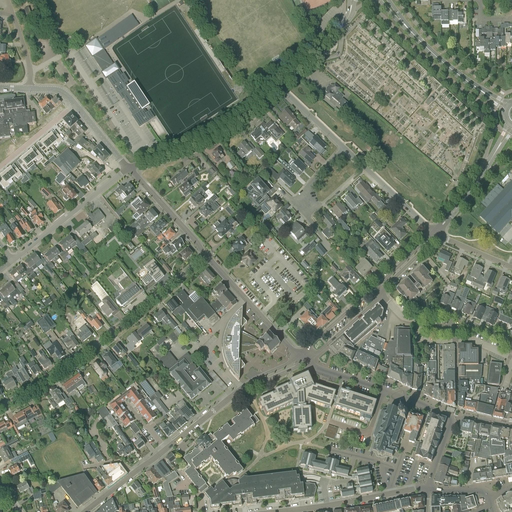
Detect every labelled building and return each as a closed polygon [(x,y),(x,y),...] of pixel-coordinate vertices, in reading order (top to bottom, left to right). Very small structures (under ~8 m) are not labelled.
[(441,22),(441,7),(435,7),(435,5),(432,5),(432,18),(432,20),(441,20),(441,22)] [(449,22),(449,10),(446,10),(446,12),(441,12),(441,7),(441,22),(449,22)] [(458,24),(458,12),(452,12),(452,10),(449,10),(449,22),(449,25),(457,25),(457,24),(458,24)] [(458,12),(458,24),(466,24),(466,12),(463,12),(463,14),(458,14),(458,12)] [(88,45),(85,47),(91,55),(92,57),(93,56),(102,69),(103,72),(101,73),(105,79),(107,78),(118,95),(118,94),(122,100),(124,99),(130,108),(128,109),(132,115),(132,116),(139,128),(154,118),(149,111),(146,113),(144,110),(149,106),(134,83),(131,84),(127,87),(125,84),(129,82),(124,74),(121,76),(117,71),(118,70),(115,64),(112,66),(107,57),(102,50),(124,34),(134,28),(134,27),(132,24),(130,21),(128,18),(124,21),(116,26),(96,41),(95,40),(88,45)] [(484,48),(484,38),(481,38),(481,30),(479,30),(479,41),(476,41),(476,48),(479,48),(484,48)] [(0,53),(1,58),(0,57),(0,68),(1,68),(1,70),(6,68),(7,69),(7,70),(8,69),(9,68),(11,67),(9,62),(8,62),(7,57),(3,58),(2,53),(5,53),(6,46),(0,46),(0,44),(0,53)] [(350,105),(342,98),(344,96),(337,91),(339,89),(334,85),(333,87),(330,85),(325,92),(327,94),(325,96),(330,100),(331,97),(346,109),(350,105)] [(15,101),(15,97),(13,96),(0,97),(0,115),(0,116),(1,121),(0,121),(0,138),(10,137),(10,135),(14,134),(14,136),(28,134),(27,125),(32,124),(36,123),(35,112),(26,113),(26,109),(24,109),(23,100),(15,101)] [(432,103),(434,101),(434,100),(430,97),(426,101),(427,101),(425,103),(428,106),(431,102),(432,103)] [(61,103),(56,98),(55,98),(50,102),(47,98),(39,105),(46,114),(58,106),(61,103)] [(294,129),(300,124),(287,109),(278,117),(287,127),(289,125),(294,129)] [(70,114),(62,121),(66,125),(74,118),(70,114)] [(74,118),(66,125),(70,129),(78,122),(74,118)] [(253,132),(249,135),(249,137),(251,140),(253,140),(254,140),(253,141),(255,144),(256,143),(257,144),(259,141),(262,141),(263,140),(264,141),(265,142),(270,138),(269,137),(271,136),(276,141),(282,136),(272,125),(270,122),(265,126),(262,124),(254,131),(254,132),(253,132)] [(79,123),(70,130),(74,134),(75,133),(78,136),(78,137),(80,135),(81,136),(83,134),(86,131),(85,130),(79,123)] [(48,134),(45,137),(52,146),(56,142),(58,145),(63,141),(57,134),(55,137),(51,132),(48,135),(48,134)] [(319,153),(325,146),(318,139),(315,136),(309,143),(319,153)] [(42,140),(39,142),(43,147),(40,149),(46,155),(50,151),(48,149),(52,146),(45,137),(42,139),(42,140)] [(70,146),(70,145),(72,147),(76,144),(68,139),(65,143),(70,146)] [(81,140),(77,145),(81,148),(96,159),(97,158),(102,164),(109,158),(99,146),(97,148),(93,144),(92,145),(89,142),(88,144),(87,143),(86,143),(82,139),(81,140)] [(247,147),(243,142),(237,148),(240,151),(237,154),(242,159),(245,156),(254,149),(250,144),(247,147)] [(305,149),(300,155),(306,161),(304,163),(307,166),(310,164),(315,158),(309,153),(311,151),(307,147),(305,149)] [(28,151),(25,154),(33,163),(36,160),(38,162),(43,158),(38,152),(35,154),(31,149),(29,152),(28,151)] [(222,155),(220,153),(221,152),(219,149),(212,154),(216,159),(215,160),(216,163),(224,158),(222,155)] [(72,184),(74,182),(67,175),(80,163),(67,150),(53,163),(65,176),(65,177),(72,184)] [(22,157),(20,159),(23,164),(21,166),(26,172),(31,168),(29,166),(33,163),(25,154),(22,156),(22,157)] [(298,175),(301,172),(301,173),(304,170),(306,168),(302,165),(303,164),(298,160),(295,163),(295,162),(290,168),(294,172),(298,175)] [(230,171),(235,167),(231,162),(226,165),(230,171)] [(98,168),(94,164),(88,170),(92,174),(91,175),(95,179),(103,172),(99,168),(98,168)] [(190,173),(194,170),(190,165),(183,170),(170,181),(169,181),(173,186),(173,185),(176,183),(177,185),(188,176),(188,175),(190,173)] [(7,168),(4,171),(11,180),(15,177),(17,179),(22,175),(16,169),(14,171),(10,166),(7,169),(7,168)] [(212,167),(208,170),(213,176),(216,173),(212,167)] [(1,174),(0,174),(0,178),(2,181),(0,182),(0,183),(5,189),(9,185),(7,183),(11,180),(4,171),(1,173),(1,174)] [(59,186),(67,178),(59,171),(57,173),(59,174),(55,178),(56,179),(54,181),(59,186)] [(188,183),(195,178),(197,177),(195,172),(191,174),(192,175),(186,181),(185,181),(185,180),(181,183),(182,185),(178,189),(182,194),(183,194),(185,197),(190,193),(189,191),(192,188),(188,183)] [(290,188),(294,183),(292,182),(294,180),(285,172),(279,178),(290,188)] [(226,185),(217,174),(214,177),(223,188),(226,185)] [(86,186),(88,184),(82,177),(75,183),(81,189),(84,185),(86,186)] [(245,191),(251,194),(251,193),(252,193),(252,192),(253,192),(260,196),(259,196),(259,197),(259,198),(258,198),(258,199),(257,200),(258,202),(262,198),(268,192),(265,188),(266,187),(262,183),(261,184),(258,180),(251,186),(245,191)] [(486,209),(480,217),(499,234),(511,219),(511,181),(504,190),(486,209)] [(364,197),(371,191),(369,189),(370,188),(367,185),(366,186),(363,183),(357,188),(361,194),(359,196),(364,201),(366,199),(364,197)] [(497,184),(481,203),(486,208),(503,189),(497,184)] [(71,201),(77,195),(68,185),(62,191),(66,195),(64,197),(63,198),(66,201),(67,201),(69,199),(71,201)] [(134,191),(128,185),(123,190),(120,187),(115,191),(119,196),(122,193),(127,198),(123,201),(125,204),(132,198),(129,195),(134,191)] [(47,198),(52,194),(45,187),(41,192),(47,198)] [(195,208),(199,205),(198,205),(205,199),(202,195),(207,191),(203,187),(191,197),(192,198),(189,201),(195,208)] [(366,199),(364,201),(366,204),(368,201),(369,202),(372,199),(378,206),(380,205),(382,207),(375,213),(378,217),(387,208),(384,205),(380,201),(382,200),(377,194),(375,196),(371,191),(364,197),(366,199)] [(356,200),(350,194),(345,199),(354,209),(360,204),(361,205),(363,203),(358,198),(356,200)] [(205,206),(199,212),(200,213),(199,213),(201,215),(202,215),(205,218),(208,216),(209,217),(212,214),(213,214),(217,210),(214,207),(216,204),(214,202),(218,199),(214,195),(209,200),(211,202),(209,204),(206,207),(205,206)] [(113,208),(116,205),(111,198),(107,201),(113,208)] [(266,200),(262,204),(269,211),(271,209),(274,213),(281,206),(273,198),(268,203),(266,200)] [(58,206),(55,202),(53,199),(47,204),(49,207),(55,215),(62,209),(60,205),(58,206)] [(34,208),(36,206),(31,200),(28,202),(34,208)] [(146,204),(145,201),(144,202),(143,201),(137,207),(139,210),(136,213),(139,216),(144,212),(144,211),(148,207),(146,204)] [(345,215),(348,213),(339,204),(333,210),(336,213),(334,215),(338,219),(343,215),(345,215)] [(120,218),(121,218),(119,216),(124,212),(123,211),(126,208),(123,205),(117,211),(115,213),(120,218)] [(255,216),(261,210),(258,207),(252,213),(255,216)] [(26,217),(29,214),(23,208),(20,210),(26,217)] [(31,210),(41,224),(44,222),(41,219),(43,218),(39,214),(37,215),(33,209),(31,210)] [(284,224),(291,218),(284,209),(278,214),(279,215),(275,218),(278,221),(280,219),(284,224)] [(38,227),(41,224),(31,210),(29,212),(31,214),(30,215),(31,216),(29,217),(35,224),(36,223),(38,227)] [(88,217),(87,218),(94,226),(105,218),(98,210),(97,211),(91,215),(91,216),(90,218),(89,217),(88,217)] [(137,238),(141,234),(144,231),(143,230),(150,224),(157,217),(151,210),(145,216),(144,215),(143,216),(144,217),(141,219),(140,218),(136,222),(128,228),(137,238)] [(251,214),(245,219),(249,223),(255,218),(251,214)] [(330,236),(333,233),(330,230),(336,224),(328,214),(321,220),(327,227),(325,230),(330,236)] [(396,224),(391,229),(392,230),(397,236),(398,234),(401,237),(400,238),(401,240),(407,234),(401,229),(407,223),(402,218),(399,221),(400,222),(397,225),(396,224)] [(25,219),(19,224),(23,230),(25,229),(27,233),(33,230),(28,223),(28,224),(25,219)] [(234,223),(231,219),(227,223),(225,221),(220,225),(219,225),(221,224),(219,222),(218,223),(217,222),(213,226),(216,229),(215,230),(219,233),(218,234),(218,235),(220,238),(221,238),(229,231),(230,233),(235,229),(234,228),(238,225),(235,222),(234,223)] [(347,233),(350,230),(340,219),(337,222),(347,233)] [(157,238),(160,235),(159,232),(166,225),(164,223),(163,223),(161,220),(157,224),(157,223),(154,226),(153,225),(149,228),(157,238)] [(112,234),(121,226),(117,221),(108,229),(112,234)] [(240,230),(247,224),(245,221),(237,227),(240,230)] [(15,222),(10,227),(14,232),(13,233),(15,236),(16,236),(19,239),(24,236),(22,232),(19,228),(19,227),(19,226),(15,222)] [(92,229),(86,222),(81,227),(86,233),(89,231),(89,232),(91,230),(91,229),(92,229)] [(296,239),(304,232),(296,222),(287,230),(296,239)] [(4,231),(1,233),(4,237),(5,239),(6,238),(10,245),(12,243),(14,242),(10,235),(12,234),(5,225),(2,227),(4,231)] [(75,231),(80,238),(83,236),(84,236),(86,235),(85,234),(86,233),(81,227),(75,231)] [(384,229),(374,238),(377,241),(377,240),(388,251),(392,247),(391,246),(393,244),(387,238),(390,235),(384,229)] [(160,235),(157,238),(160,241),(161,240),(164,244),(159,248),(162,250),(166,246),(165,244),(175,236),(174,235),(174,234),(172,232),(170,231),(165,235),(165,234),(163,236),(161,234),(161,235),(160,235)] [(252,246),(258,240),(253,235),(247,241),(252,246)] [(64,240),(71,249),(76,246),(80,251),(84,248),(78,240),(74,242),(69,236),(69,237),(68,236),(66,238),(66,239),(64,240)] [(232,243),(230,245),(231,247),(234,251),(233,253),(235,255),(237,254),(244,248),(244,247),(247,245),(244,242),(245,241),(241,237),(238,240),(238,241),(234,245),(232,243)] [(69,252),(71,249),(64,240),(62,242),(61,241),(59,243),(59,244),(59,245),(64,251),(67,249),(69,252)] [(183,245),(179,240),(175,243),(174,242),(171,245),(172,245),(169,248),(167,246),(162,251),(166,255),(168,253),(168,254),(173,249),(175,252),(183,245)] [(376,263),(382,257),(372,246),(374,244),(371,240),(363,247),(367,251),(366,252),(376,263)] [(305,254),(316,245),(313,242),(308,246),(307,246),(302,250),(305,254)] [(320,244),(315,248),(322,257),(327,253),(320,244)] [(52,250),(50,252),(55,259),(57,261),(59,259),(57,257),(59,255),(60,254),(55,248),(54,248),(54,247),(51,250),(52,250)] [(189,251),(188,250),(186,251),(186,250),(182,253),(182,252),(176,257),(179,260),(182,258),(184,261),(192,254),(191,254),(192,253),(190,251),(189,251)] [(250,257),(255,253),(252,250),(247,254),(240,260),(245,266),(246,265),(247,267),(249,266),(249,267),(255,262),(250,257)] [(448,272),(452,263),(448,261),(451,256),(445,253),(441,251),(438,258),(445,261),(443,264),(447,265),(445,271),(448,272)] [(47,253),(44,255),(45,256),(44,256),(50,263),(52,260),(55,263),(57,261),(55,259),(50,252),(47,254),(47,253)] [(62,253),(60,256),(65,263),(68,261),(66,258),(62,253)] [(32,257),(30,259),(35,265),(40,261),(35,255),(34,254),(31,256),(32,257)] [(355,267),(355,268),(362,276),(370,268),(370,267),(372,264),(368,259),(367,260),(361,254),(356,258),(359,262),(355,266),(355,267)] [(456,267),(453,273),(454,274),(459,276),(461,271),(462,271),(464,265),(466,266),(468,262),(459,258),(455,267),(456,267)] [(27,259),(24,262),(25,263),(24,263),(30,269),(27,271),(34,279),(37,277),(33,272),(30,269),(32,267),(35,270),(37,268),(35,265),(30,259),(28,261),(27,259)] [(159,267),(157,269),(154,266),(156,264),(153,260),(148,264),(150,267),(146,270),(149,274),(141,280),(145,285),(148,283),(149,284),(153,280),(156,283),(164,277),(162,275),(164,274),(159,267)] [(162,267),(168,274),(171,271),(166,265),(165,264),(162,267)] [(15,271),(20,277),(25,273),(26,276),(31,281),(34,279),(27,271),(25,273),(20,267),(19,266),(17,268),(17,269),(15,271)] [(360,278),(348,266),(343,271),(345,273),(341,276),(346,281),(349,278),(354,283),(360,278)] [(416,286),(419,290),(421,288),(423,291),(433,282),(427,277),(430,275),(422,266),(419,268),(420,269),(413,274),(410,276),(418,285),(416,286)] [(477,280),(480,275),(482,269),(475,266),(470,276),(468,275),(466,280),(472,283),(474,278),(477,280)] [(215,278),(207,270),(203,274),(203,273),(199,276),(202,279),(208,286),(210,283),(215,278)] [(12,272),(9,274),(10,275),(15,281),(20,277),(15,271),(13,273),(12,272)] [(479,283),(477,288),(482,290),(484,287),(487,288),(487,287),(491,288),(492,284),(491,283),(495,274),(488,271),(483,283),(482,284),(479,283)] [(119,285),(124,291),(119,294),(121,297),(116,301),(117,302),(116,303),(118,304),(120,306),(121,305),(123,308),(132,300),(135,298),(132,294),(137,290),(141,295),(144,292),(138,285),(137,285),(135,283),(133,284),(128,277),(119,285)] [(506,294),(507,290),(506,289),(510,281),(503,278),(497,289),(503,291),(502,292),(506,294)] [(419,290),(416,286),(415,288),(407,279),(404,281),(405,282),(399,287),(398,287),(395,289),(403,298),(405,296),(410,302),(420,293),(418,291),(419,290)] [(16,287),(21,293),(23,291),(16,281),(13,283),(16,288),(16,287)] [(339,286),(335,282),(332,285),(337,291),(334,293),(339,298),(347,290),(342,286),(342,287),(340,285),(339,286)] [(10,284),(9,285),(9,284),(6,286),(7,287),(5,289),(10,295),(15,291),(10,284)] [(221,301),(229,294),(221,284),(213,291),(213,292),(212,293),(214,296),(216,294),(219,298),(221,301)] [(24,300),(25,299),(21,293),(16,287),(16,288),(18,290),(15,292),(17,294),(20,298),(22,299),(23,298),(24,300)] [(454,300),(451,308),(457,311),(460,305),(463,306),(464,304),(466,299),(470,290),(465,288),(461,297),(459,297),(458,299),(458,301),(455,300),(454,300)] [(4,299),(5,299),(7,297),(10,301),(13,299),(10,295),(5,289),(2,290),(2,289),(0,290),(0,293),(1,295),(4,299)] [(221,301),(219,298),(209,307),(201,298),(194,305),(182,291),(176,297),(183,304),(180,306),(185,312),(195,324),(198,322),(197,321),(203,315),(213,326),(220,319),(215,313),(223,306),(225,309),(228,312),(237,304),(235,301),(229,294),(221,301)] [(452,301),(455,295),(448,292),(447,296),(443,295),(440,303),(447,306),(449,300),(452,301)] [(102,303),(98,305),(101,309),(102,311),(102,312),(103,314),(104,315),(105,314),(108,317),(113,313),(114,314),(115,314),(118,312),(107,298),(102,301),(105,304),(104,305),(102,303)] [(185,312),(180,306),(178,308),(172,301),(166,306),(175,316),(178,314),(180,316),(185,312)] [(474,311),(477,304),(471,302),(469,306),(466,304),(462,313),(468,315),(471,310),(474,311)] [(323,327),(335,316),(333,313),(337,309),(332,303),(329,305),(332,308),(322,317),(321,316),(316,321),(313,318),(315,316),(310,311),(301,320),(302,320),(301,321),(303,323),(304,323),(307,327),(308,326),(314,333),(322,326),(323,327)] [(355,346),(378,326),(381,322),(384,311),(379,305),(344,335),(355,346)] [(486,315),(489,308),(486,307),(485,310),(478,307),(473,318),(480,321),(483,314),(486,315)] [(489,308),(486,315),(489,316),(486,323),(486,324),(486,325),(488,326),(489,326),(490,325),(493,326),(498,315),(495,314),(496,312),(495,311),(489,308)] [(241,320),(241,319),(241,318),(242,309),(237,314),(234,317),(231,320),(228,324),(226,329),(224,334),(223,339),(223,344),(223,349),(224,354),(225,359),(227,364),(229,368),(231,372),(234,375),(239,381),(239,371),(238,370),(239,369),(240,371),(245,367),(242,363),(239,359),(238,354),(242,353),(243,355),(244,356),(247,355),(246,353),(246,352),(257,349),(260,351),(264,348),(269,354),(279,345),(269,333),(259,342),(256,341),(256,340),(244,333),(243,335),(239,333),(241,329),(244,326),(246,323),(242,319),(241,320)] [(84,320),(87,318),(81,310),(78,313),(84,320)] [(84,320),(78,313),(77,311),(75,313),(80,319),(79,320),(75,323),(77,325),(75,326),(82,334),(79,336),(83,342),(91,336),(84,327),(87,325),(84,320)] [(168,321),(165,317),(161,312),(153,317),(158,323),(159,322),(159,323),(163,320),(167,325),(167,324),(173,331),(177,327),(171,319),(168,321)] [(99,321),(102,319),(98,314),(91,320),(89,317),(86,320),(92,327),(93,327),(97,331),(102,327),(97,322),(99,320),(99,321)] [(46,316),(42,319),(49,329),(53,326),(46,316)] [(50,330),(49,329),(42,319),(36,323),(38,325),(41,324),(47,332),(50,330)] [(142,338),(146,335),(151,330),(146,324),(141,329),(142,330),(135,335),(134,333),(127,339),(130,343),(126,346),(131,352),(136,348),(135,346),(143,339),(142,338)] [(404,359),(412,358),(411,330),(409,330),(397,330),(396,344),(389,344),(384,355),(385,355),(385,359),(385,362),(386,363),(390,367),(387,377),(402,384),(402,385),(404,359)] [(74,340),(75,339),(70,331),(66,334),(68,337),(64,340),(62,337),(58,340),(65,348),(70,345),(73,350),(78,346),(74,340)] [(337,355),(350,343),(344,336),(330,348),(332,350),(337,355)] [(159,346),(161,344),(166,340),(165,338),(164,337),(156,343),(159,346)] [(385,343),(371,337),(369,342),(368,342),(365,346),(364,345),(360,352),(359,351),(353,362),(375,372),(385,343)] [(49,342),(43,346),(50,357),(55,353),(57,356),(59,359),(64,356),(61,351),(60,350),(61,349),(56,342),(55,341),(51,344),(49,342)] [(350,343),(337,355),(340,359),(342,357),(352,361),(357,350),(354,348),(350,343)] [(120,348),(118,345),(113,349),(118,355),(121,352),(124,355),(126,353),(121,347),(120,348)] [(455,368),(455,345),(443,345),(443,352),(444,381),(439,381),(436,381),(436,363),(428,363),(426,381),(425,384),(427,385),(424,391),(424,395),(454,408),(455,408),(455,368)] [(459,356),(459,367),(478,367),(478,350),(472,350),(472,345),(460,345),(459,347),(459,355),(460,355),(460,356),(459,356)] [(206,388),(211,384),(199,369),(197,370),(192,363),(194,362),(187,354),(177,362),(169,353),(159,361),(168,372),(191,400),(206,388)] [(114,360),(109,354),(107,355),(107,354),(104,356),(104,357),(103,358),(112,370),(118,365),(120,368),(123,366),(117,358),(114,360)] [(136,362),(134,360),(129,354),(127,356),(131,362),(132,362),(134,364),(136,362)] [(43,359),(39,362),(41,365),(45,370),(51,365),(48,360),(45,355),(45,356),(42,358),(43,359)] [(23,365),(24,366),(27,365),(22,357),(19,359),(22,365),(23,365)] [(404,359),(402,385),(411,389),(413,376),(412,375),(412,358),(404,359)] [(36,366),(34,363),(31,365),(33,368),(30,370),(33,374),(35,376),(41,373),(37,366),(36,366)] [(99,366),(97,364),(97,363),(96,363),(95,363),(94,363),(94,364),(93,364),(93,365),(93,366),(94,366),(96,369),(94,370),(99,376),(100,376),(100,377),(101,377),(102,377),(103,377),(104,377),(105,376),(106,375),(106,374),(106,373),(106,372),(105,371),(104,370),(106,368),(103,363),(99,366)] [(387,378),(387,377),(390,367),(386,363),(385,366),(383,365),(382,366),(379,365),(376,372),(387,378)] [(420,391),(422,378),(422,376),(422,375),(422,368),(416,368),(416,363),(413,363),(413,374),(412,390),(420,391)] [(499,386),(501,364),(490,363),(488,384),(499,386)] [(24,366),(23,365),(22,365),(21,366),(22,368),(18,371),(16,367),(11,370),(12,371),(11,371),(13,374),(15,378),(19,376),(23,383),(26,381),(27,381),(28,381),(29,380),(29,379),(26,375),(28,374),(24,366)] [(481,377),(480,378),(481,378),(482,367),(478,367),(459,367),(459,377),(459,381),(473,381),(473,376),(481,377)] [(10,376),(13,374),(11,371),(5,375),(9,380),(2,384),(7,392),(16,386),(10,376)] [(212,371),(209,374),(224,390),(227,387),(212,371)] [(261,403),(259,404),(260,406),(260,407),(261,410),(263,409),(266,415),(292,404),(295,403),(297,407),(296,407),(296,409),(294,409),(292,409),(292,416),(293,424),(293,431),(297,430),(297,433),(301,432),(303,432),(307,432),(307,430),(311,430),(310,423),(311,423),(310,415),(309,408),(308,408),(305,408),(305,406),(306,401),(310,402),(330,409),(332,401),(333,402),(336,402),(337,398),(335,398),(334,397),(335,392),(315,385),(314,387),(312,387),(313,386),(307,374),(296,378),(290,381),(289,381),(290,383),(288,384),(274,391),(275,392),(272,394),(259,399),(261,403)] [(73,386),(77,392),(75,389),(77,388),(77,389),(82,385),(83,387),(86,386),(78,375),(70,381),(74,386),(73,386)] [(480,384),(480,378),(481,377),(473,376),(473,381),(473,382),(459,382),(459,395),(458,395),(458,407),(460,410),(465,411),(466,394),(473,396),(474,386),(480,386),(480,384)] [(75,393),(77,392),(73,386),(74,386),(70,381),(62,387),(66,391),(65,392),(67,395),(69,393),(67,391),(71,388),(72,391),(73,390),(75,393)] [(129,398),(137,392),(137,391),(139,390),(136,387),(138,386),(135,383),(130,386),(132,388),(121,397),(124,401),(129,398)] [(96,396),(99,395),(92,386),(88,389),(87,389),(91,395),(94,393),(96,396)] [(489,394),(497,396),(498,391),(490,389),(480,387),(480,386),(474,386),(473,396),(466,394),(465,411),(476,413),(478,404),(479,404),(480,395),(482,394),(489,395),(489,394)] [(511,421),(511,406),(511,407),(511,402),(511,386),(510,386),(509,389),(510,391),(508,392),(505,391),(505,392),(504,392),(503,395),(509,396),(505,408),(504,414),(505,414),(504,418),(503,420),(508,421),(511,421)] [(52,398),(47,401),(53,409),(58,406),(58,405),(63,402),(64,403),(66,405),(67,405),(68,406),(71,404),(67,398),(63,401),(61,398),(60,396),(61,395),(58,391),(57,392),(56,390),(50,395),(52,398)] [(336,402),(334,407),(360,416),(359,419),(364,421),(365,417),(370,419),(376,403),(349,394),(350,392),(345,390),(344,392),(339,391),(337,398),(336,402)] [(132,402),(140,396),(137,392),(129,398),(132,402)] [(509,396),(503,395),(500,393),(493,417),(503,420),(504,418),(505,414),(504,414),(505,408),(509,396)] [(169,413),(157,398),(154,394),(149,399),(151,401),(154,405),(158,410),(163,417),(164,417),(166,420),(168,419),(165,415),(169,413)] [(496,397),(497,396),(489,394),(489,395),(482,394),(480,395),(479,404),(478,404),(476,413),(487,416),(490,406),(491,399),(490,399),(491,396),(496,397)] [(140,396),(132,402),(135,406),(134,406),(135,406),(143,400),(143,399),(143,400),(140,396)] [(492,417),(496,397),(491,396),(490,399),(491,399),(490,406),(487,416),(492,417)] [(104,406),(103,406),(109,413),(113,410),(121,404),(124,401),(121,397),(115,401),(110,405),(104,406)] [(139,411),(147,405),(144,401),(135,407),(136,407),(139,411)] [(175,408),(186,421),(194,415),(182,401),(175,406),(176,407),(175,408)] [(121,404),(113,410),(116,414),(124,408),(121,404)] [(142,415),(150,409),(147,405),(139,411),(142,415)] [(24,418),(27,422),(37,416),(38,417),(42,415),(37,407),(31,410),(30,408),(21,412),(24,418)] [(124,440),(126,438),(119,427),(104,407),(97,412),(109,430),(112,428),(121,441),(123,439),(124,440)] [(391,409),(389,408),(390,407),(389,407),(388,410),(386,409),(384,410),(383,412),(382,412),(382,411),(381,411),(382,412),(380,419),(379,419),(378,419),(379,420),(377,426),(376,426),(377,427),(377,428),(376,428),(375,431),(375,432),(375,433),(374,433),(375,434),(374,436),(372,437),(373,437),(374,437),(375,441),(372,450),(377,451),(378,454),(381,455),(385,454),(392,456),(394,451),(397,452),(398,448),(395,446),(401,427),(403,427),(403,426),(402,426),(402,424),(404,424),(405,421),(403,421),(404,420),(406,420),(408,413),(401,411),(400,412),(398,411),(398,410),(397,411),(392,409),(392,408),(391,409)] [(124,408),(116,414),(119,418),(127,412),(127,411),(127,412),(124,408)] [(186,422),(186,421),(175,408),(174,409),(174,410),(174,411),(175,412),(172,415),(177,421),(171,426),(176,431),(186,423),(186,422)] [(145,419),(153,413),(150,409),(142,415),(145,419)] [(251,418),(245,410),(231,422),(234,426),(230,429),(227,425),(212,436),(210,434),(206,437),(205,436),(202,439),(201,438),(200,437),(197,440),(198,441),(197,441),(198,442),(197,443),(199,446),(198,448),(196,450),(195,449),(183,459),(188,466),(185,468),(187,470),(184,473),(200,494),(208,487),(194,470),(195,469),(196,470),(210,459),(210,458),(210,457),(224,474),(226,477),(226,478),(226,480),(233,474),(234,475),(236,473),(237,475),(243,470),(221,442),(227,438),(231,443),(259,421),(254,416),(251,418)] [(25,425),(28,423),(27,422),(24,418),(21,412),(20,412),(17,413),(17,414),(13,417),(14,418),(11,419),(15,425),(17,428),(23,425),(25,425)] [(123,423),(131,417),(128,413),(119,419),(120,419),(123,423)] [(153,413),(145,419),(148,423),(148,424),(156,417),(153,413)] [(417,417),(410,414),(404,431),(412,434),(409,442),(414,444),(418,433),(419,430),(420,430),(421,426),(423,418),(422,417),(421,416),(420,415),(418,416),(417,416),(417,417)] [(442,419),(429,415),(415,456),(428,461),(431,463),(433,459),(432,459),(434,454),(432,454),(434,448),(437,449),(442,433),(439,432),(440,430),(442,430),(444,423),(445,423),(446,420),(442,419)] [(131,417),(123,423),(126,427),(134,421),(131,417)] [(0,424),(0,433),(13,427),(12,426),(10,422),(4,425),(3,423),(0,424)] [(473,423),(465,422),(465,423),(461,422),(461,423),(459,431),(459,432),(471,434),(473,423)] [(135,431),(137,433),(140,431),(134,423),(129,427),(133,432),(135,431)] [(175,432),(168,423),(165,425),(164,423),(163,424),(159,426),(168,438),(175,432)] [(474,454),(480,425),(474,423),(471,439),(468,438),(467,446),(472,447),(471,453),(474,454)] [(337,429),(328,425),(324,437),(334,440),(337,429)] [(490,437),(491,427),(481,425),(479,436),(476,448),(474,458),(486,460),(486,462),(491,461),(489,449),(489,440),(490,437)] [(509,438),(510,430),(491,427),(490,437),(489,440),(489,449),(491,461),(495,477),(506,475),(506,471),(502,471),(499,456),(504,455),(504,459),(509,458),(509,438)] [(511,430),(510,430),(509,438),(509,458),(504,459),(503,459),(504,465),(506,471),(506,475),(511,473),(511,430)] [(139,451),(145,446),(142,442),(144,441),(138,434),(135,437),(137,440),(133,443),(134,444),(139,451)] [(123,439),(121,441),(126,447),(123,449),(121,445),(120,445),(118,446),(118,448),(120,451),(118,452),(120,455),(122,454),(125,458),(129,455),(128,455),(132,452),(128,446),(130,444),(126,438),(124,440),(123,439)] [(7,448),(18,442),(17,439),(5,445),(7,448)] [(85,450),(90,458),(93,457),(93,456),(95,459),(98,457),(99,458),(101,457),(94,447),(91,443),(88,445),(89,447),(85,450)] [(10,454),(7,448),(0,451),(0,456),(1,457),(2,459),(10,454)] [(19,460),(29,455),(27,452),(17,457),(14,451),(10,454),(2,459),(5,464),(10,461),(12,464),(18,460),(19,460)] [(464,456),(464,454),(457,452),(456,458),(463,461),(464,456)] [(171,468),(174,466),(171,463),(175,459),(171,454),(165,459),(166,461),(166,462),(171,468)] [(325,464),(313,461),(315,457),(302,454),(299,467),(303,468),(302,471),(307,472),(308,469),(326,473),(326,477),(330,478),(331,474),(346,478),(348,470),(337,467),(338,462),(326,459),(325,464)] [(29,455),(19,460),(20,464),(28,459),(30,462),(32,461),(29,455)] [(440,465),(449,468),(451,460),(443,457),(440,465)] [(491,478),(495,477),(491,461),(486,462),(487,469),(474,471),(472,483),(476,482),(476,484),(491,479),(491,478)] [(162,479),(170,472),(161,462),(153,468),(162,479)] [(22,467),(20,464),(16,466),(16,465),(8,470),(11,477),(14,475),(15,477),(18,475),(17,474),(20,472),(18,469),(22,467)] [(122,472),(119,469),(121,468),(122,467),(120,464),(118,464),(101,467),(102,468),(108,476),(113,483),(124,474),(122,472)] [(440,465),(438,473),(446,475),(446,477),(448,477),(449,474),(447,474),(447,472),(458,476),(459,473),(459,471),(458,471),(458,469),(451,466),(450,468),(449,468),(440,465)] [(96,470),(108,487),(113,483),(108,476),(106,477),(102,471),(99,468),(96,470)] [(153,485),(161,479),(152,469),(144,474),(153,485)] [(372,492),(367,469),(355,471),(356,475),(351,476),(352,480),(357,479),(358,487),(352,488),(351,485),(346,486),(347,491),(340,492),(341,498),(353,496),(353,492),(359,491),(359,495),(372,492)] [(86,475),(85,470),(83,470),(84,476),(89,483),(91,482),(86,475)] [(166,481),(162,484),(166,498),(172,497),(168,484),(178,477),(174,471),(164,478),(166,481)] [(210,489),(203,494),(208,501),(209,510),(219,509),(218,504),(221,504),(221,506),(225,505),(231,505),(231,507),(241,506),(241,500),(245,499),(246,506),(256,505),(255,501),(256,501),(262,500),(274,498),(275,502),(294,500),(294,498),(303,497),(303,499),(314,498),(316,488),(314,485),(309,484),(303,484),(299,485),(298,476),(295,477),(295,475),(295,472),(247,477),(245,475),(243,476),(237,481),(234,480),(230,480),(229,480),(228,481),(226,481),(226,482),(225,482),(224,482),(223,484),(222,482),(214,488),(215,489),(213,491),(210,488),(210,489)] [(438,473),(435,483),(450,486),(457,486),(458,483),(451,482),(451,480),(452,478),(446,477),(446,475),(438,473)] [(97,494),(89,483),(84,476),(45,486),(49,496),(61,487),(78,508),(97,494)] [(99,482),(96,478),(93,481),(96,485),(94,486),(99,492),(104,488),(102,485),(103,484),(100,481),(99,482)] [(28,489),(25,483),(17,487),(20,494),(26,490),(29,496),(32,494),(29,488),(28,489)] [(145,494),(140,488),(136,483),(130,487),(134,492),(137,490),(140,494),(139,495),(140,496),(141,496),(145,494)] [(34,500),(41,499),(39,491),(33,494),(34,500)] [(502,498),(496,503),(500,511),(511,511),(511,492),(511,493),(511,494),(506,496),(502,498)] [(422,496),(409,499),(411,508),(417,507),(417,509),(423,508),(424,498),(422,496)] [(431,496),(431,508),(439,507),(440,507),(440,497),(439,497),(431,496)] [(118,511),(115,506),(113,502),(116,502),(114,497),(98,510),(99,511),(96,511),(118,511),(119,511),(118,511)] [(447,497),(440,497),(440,507),(440,508),(448,507),(460,505),(458,497),(452,497),(447,497)] [(458,497),(460,505),(460,511),(468,511),(476,508),(472,497),(465,499),(465,497),(458,497)] [(145,500),(148,511),(155,511),(156,511),(151,511),(151,510),(151,507),(149,501),(155,499),(154,498),(145,500)] [(393,502),(371,506),(372,511),(394,511),(399,511),(398,511),(401,511),(412,510),(411,508),(409,499),(398,501),(396,501),(393,502)] [(166,511),(166,510),(165,505),(163,505),(162,504),(161,505),(160,501),(158,502),(156,503),(157,506),(158,511),(166,511)] [(65,509),(67,508),(63,503),(57,508),(56,504),(53,505),(52,505),(54,511),(55,511),(67,511),(65,509)]
